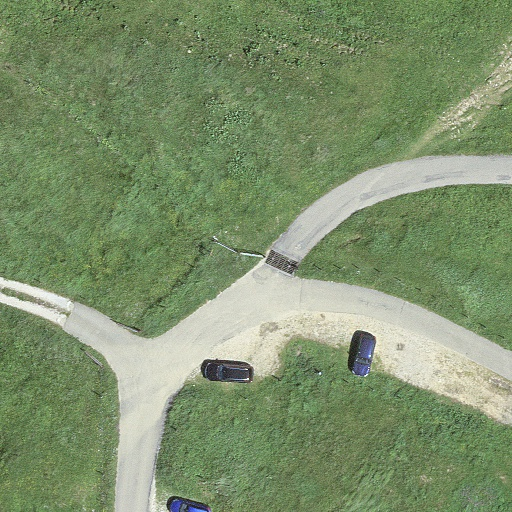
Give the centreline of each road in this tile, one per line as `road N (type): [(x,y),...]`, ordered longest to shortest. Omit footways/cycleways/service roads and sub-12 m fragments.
road 1 (unclassified): [(249,300),(329,216),(415,180),(511,172)]
road 2 (unclassified): [(249,300),(360,301),(511,364)]
road 3 (unclassified): [(134,511),(156,382),(202,332),(249,300)]
road 4 (track): [(0,285),(88,321),(156,382)]
